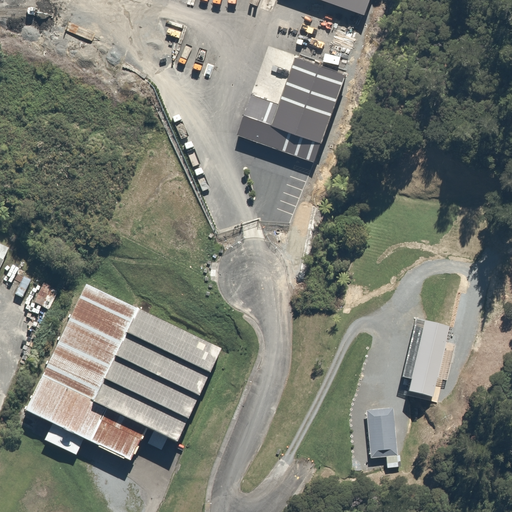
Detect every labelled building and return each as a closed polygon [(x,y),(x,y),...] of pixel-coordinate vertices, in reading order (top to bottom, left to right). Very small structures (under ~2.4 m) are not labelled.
[(316,113),(252,91),(238,132),(302,153),(316,113)] [(21,297),(32,280),(21,272),(10,289),(21,297)] [(57,288),(41,280),(31,299),(46,307),(57,288)] [(206,355),(69,284),(5,408),(113,463),(131,428),(161,443),(206,355)] [(381,410),(350,413),(354,461),(384,459),(381,410)]
